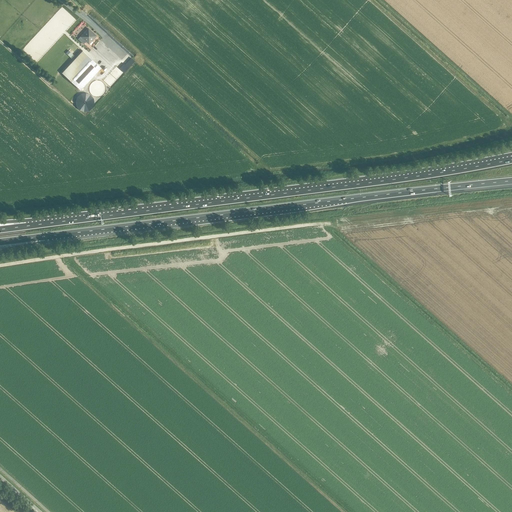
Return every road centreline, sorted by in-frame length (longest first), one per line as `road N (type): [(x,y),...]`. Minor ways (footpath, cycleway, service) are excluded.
road 1 (motorway): [(511,160),(27,225)]
road 2 (motorway): [(45,237),(511,181)]
road 3 (track): [(0,265),(328,222)]
